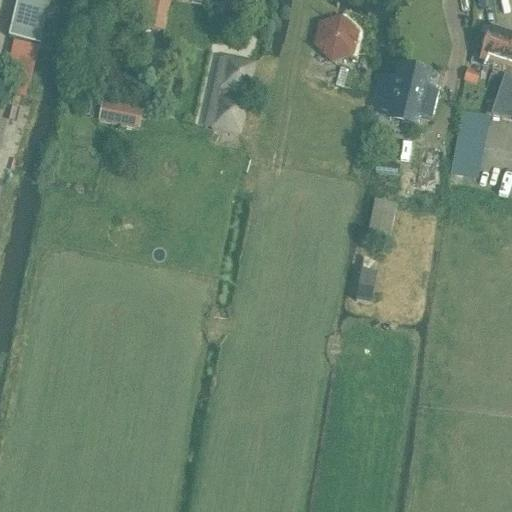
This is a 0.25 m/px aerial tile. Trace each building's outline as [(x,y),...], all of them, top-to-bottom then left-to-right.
[(18,0),(9,40),(40,47),(50,4),(30,0),(18,0)] [(148,0),(142,31),(163,35),(170,0),(148,0)] [(320,27),(315,49),(332,64),(353,58),(358,36),(342,21),(320,27)] [(511,39),(490,32),(490,33),(485,31),(486,30),(480,29),(469,65),(480,69),(482,63),(506,71),(494,105),(490,104),(485,118),(511,123),(511,39)] [(13,46),(3,86),(7,87),(4,99),(22,103),(25,91),(29,92),(38,52),(13,46)] [(210,131),(237,137),(252,67),(225,61),(210,131)] [(339,70),(335,89),(342,91),(347,72),(339,70)] [(380,82),(376,99),(384,101),(381,113),(416,121),(426,78),(400,72),(397,86),(380,82)] [(466,72),(463,83),(474,87),(478,76),(466,72)] [(103,104),(98,127),(137,136),(142,112),(103,104)] [(378,139),(374,165),(385,166),(388,140),(378,139)] [(373,166),(372,176),(398,179),(399,169),(373,166)] [(374,203),(366,242),(388,246),(396,208),(374,203)] [(359,273),(354,304),(369,306),(374,276),(359,273)]
